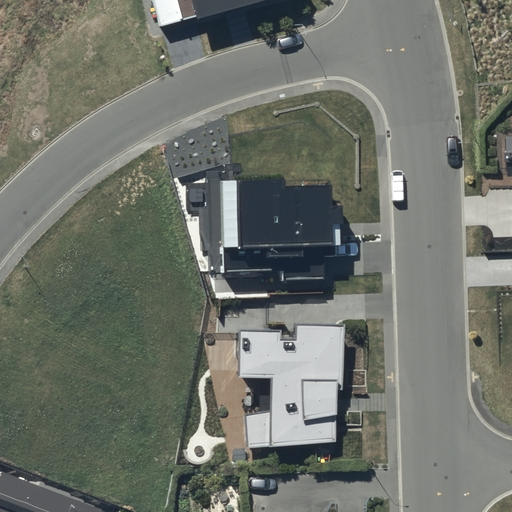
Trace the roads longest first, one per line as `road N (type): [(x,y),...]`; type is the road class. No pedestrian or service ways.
road 1 (residential): [(0,230),(57,173),(205,85),(268,59),(364,37),(411,39)]
road 2 (residential): [(411,39),(444,467)]
